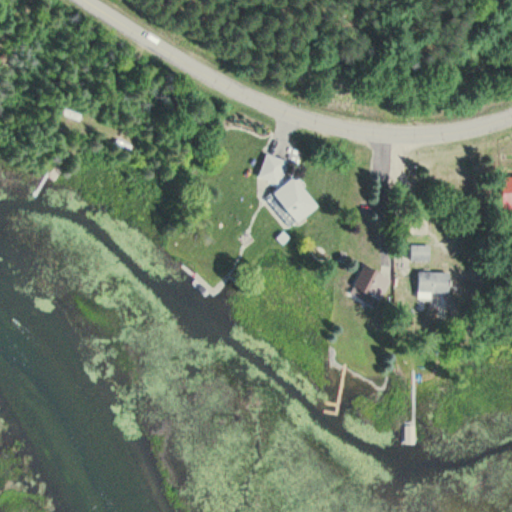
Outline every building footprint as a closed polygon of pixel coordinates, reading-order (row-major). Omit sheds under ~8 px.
[(288,164),(269,154),(258,176),(276,186),(288,164)] [(318,206),(293,177),(272,195),(298,224),(318,206)] [(430,262),(430,245),(410,245),(410,262),(430,262)] [(353,287),(381,300),(392,278),(363,265),(353,287)] [(450,273),(418,273),(418,294),(450,294),(450,273)]
